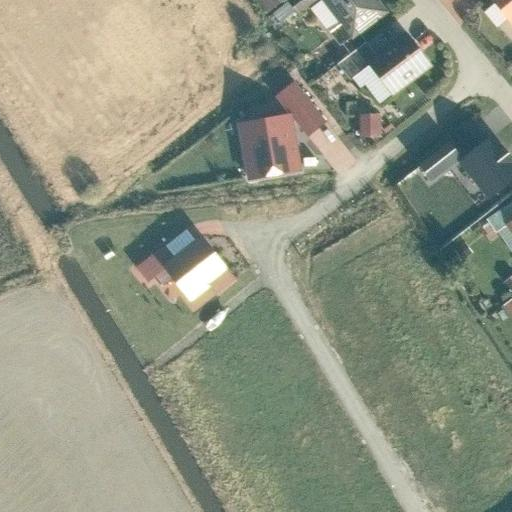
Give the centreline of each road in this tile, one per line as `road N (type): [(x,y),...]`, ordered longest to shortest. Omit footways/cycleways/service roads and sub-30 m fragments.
road 1 (residential): [(418,511),(254,237)]
road 2 (residential): [(485,74),(314,208),(254,237)]
